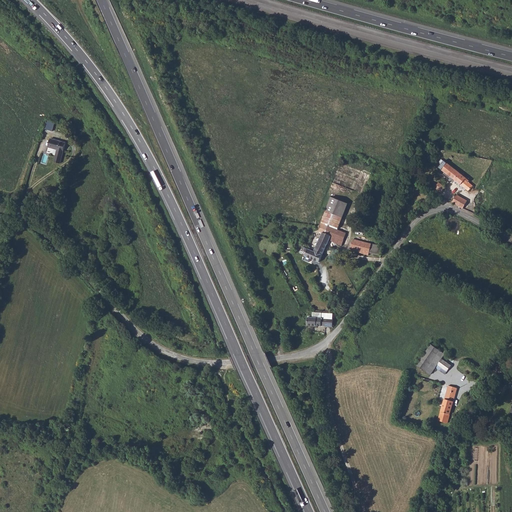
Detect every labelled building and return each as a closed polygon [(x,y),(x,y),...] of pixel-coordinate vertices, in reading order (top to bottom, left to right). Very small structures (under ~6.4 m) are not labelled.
[(47,119),(45,129),(53,132),(55,122),(47,119)] [(50,138),(48,146),(58,148),(54,162),(60,164),(66,142),(50,138)] [(424,143),(420,155),(427,157),(430,145),(424,143)] [(440,164),(438,167),(468,189),(469,189),(470,190),(472,189),(473,188),(473,187),(471,185),(472,184),(464,178),(466,176),(441,158),(439,161),(440,162),(440,164)] [(438,181),(435,186),(441,191),(445,186),(438,181)] [(456,194),(452,201),(463,207),(467,200),(456,194)] [(331,200),(323,222),(328,223),(327,225),(338,230),(347,206),(331,200)] [(305,253),(305,255),(319,261),(329,239),(342,245),(347,232),(345,231),(344,232),(338,230),(327,225),(328,223),(323,222),(322,223),(320,229),(322,230),(314,250),(308,248),(305,253)] [(369,251),(380,254),(382,247),(353,238),(350,249),(368,254),(369,251)] [(348,259),(346,271),(370,275),(373,263),(348,259)] [(333,315),(313,312),(313,316),(308,316),(308,324),(334,326),(334,318),(333,318),(333,315)] [(431,374),(437,366),(443,357),(446,353),(433,343),(418,364),(431,374)] [(443,357),(437,366),(445,372),(452,363),(443,357)] [(449,384),(445,398),(453,400),(458,386),(449,384)] [(441,414),(439,420),(446,422),(453,400),(445,398),(441,414)]
